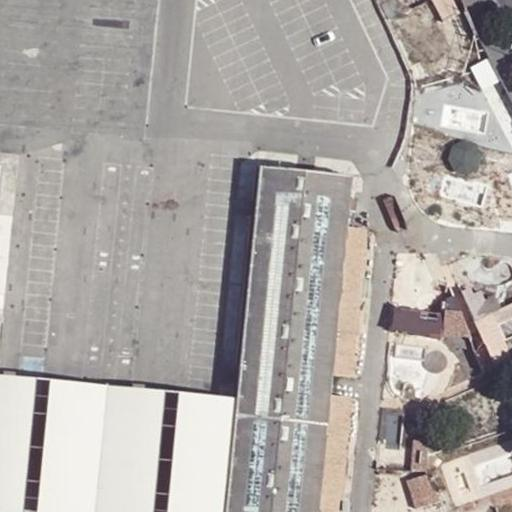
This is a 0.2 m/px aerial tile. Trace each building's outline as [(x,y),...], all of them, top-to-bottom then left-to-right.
[(238,196),(261,198),(264,169),(300,173),(302,152),(261,148),(241,165),(238,196)] [(0,181),(0,314),(5,315),(22,153),(0,150),(0,170),(1,171),(0,181)] [(355,178),(354,193),(367,193),(370,178),(358,158),(320,155),(319,175),(355,178)] [(242,385),(229,511),(321,511),(333,396),(335,377),(350,228),(354,193),(355,178),(319,175),(300,173),(264,169),(261,198),(259,217),(244,368),(242,385)] [(236,367),(244,368),(259,217),(235,215),(221,366),(236,367)] [(371,230),(350,228),(335,377),(356,379),(371,230)] [(475,320),(494,313),(483,287),(464,294),(475,320)] [(511,304),(494,313),(475,320),(493,361),(510,354),(497,322),(511,315),(511,304)] [(7,377),(0,377),(0,379),(0,511),(205,511),(206,505),(209,505),(215,441),(213,441),(218,397),(212,396),(163,392),(61,383),(18,378),(7,377)] [(229,511),(242,385),(219,383),(218,397),(213,441),(215,441),(209,505),(206,505),(205,511),(229,511)] [(343,511),(354,398),(333,396),(321,511),(343,511)] [(446,461),(470,452),(469,446),(470,445),(474,431),(472,424),(417,443),(416,465),(421,474),(403,481),(414,504),(424,501),(427,507),(441,501),(432,482),(439,479),(437,473),(448,468),(446,461)]
